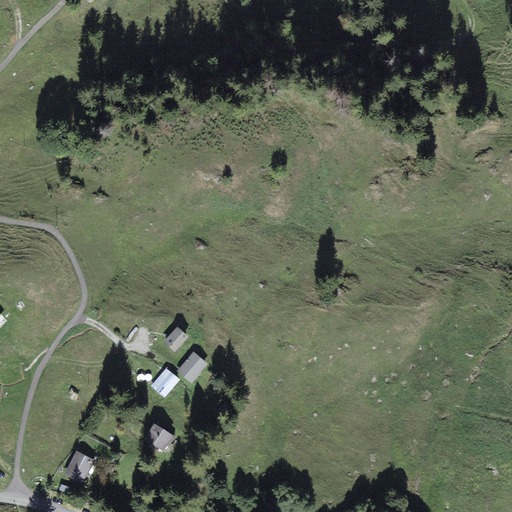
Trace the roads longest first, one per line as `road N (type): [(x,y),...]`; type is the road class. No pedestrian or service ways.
road 1 (track): [(0,219),(55,230),(80,275),(81,307),(36,373),(20,431),(15,496)]
road 2 (track): [(225,0),(288,29),(419,50),(462,37),(471,24),(458,0)]
